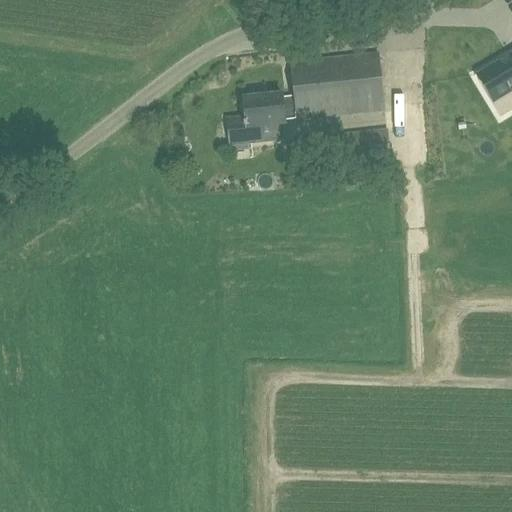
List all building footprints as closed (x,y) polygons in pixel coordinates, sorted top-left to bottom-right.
[(511,52),(478,74),(494,101),(511,90),(511,52)] [(271,124),(278,123),(284,123),(284,120),(296,118),(296,119),(383,110),(377,53),(290,62),(294,100),(282,101),(281,94),(242,99),(244,117),(246,127),(262,125),(261,118),(270,117),(271,124)] [(280,139),(278,123),(271,124),(270,117),(261,118),(262,125),(246,127),(244,117),(227,120),(230,145),(280,139)] [(329,170),(388,163),(384,128),(325,135),(329,170)] [(454,179),(454,194),(473,193),(472,178),(454,179)]
